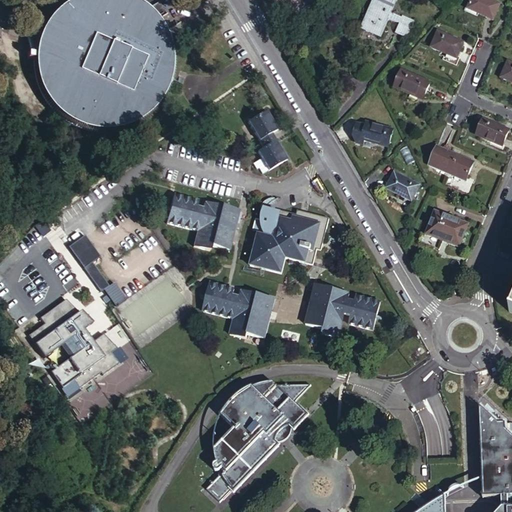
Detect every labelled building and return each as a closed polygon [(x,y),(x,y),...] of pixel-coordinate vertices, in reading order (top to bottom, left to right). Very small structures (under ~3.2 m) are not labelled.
[(41,29),(38,34),(36,40),(34,47),(33,53),(33,59),(33,66),(34,72),(35,79),(37,85),(40,90),(44,96),(48,101),(52,106),(57,110),(62,114),(68,117),(74,119),(80,121),(86,123),(93,123),(99,123),(106,122),(112,121),(118,119),(124,116),(130,113),(135,109),(140,105),(144,100),(148,95),(151,90),(154,84),(156,78),(157,72),(158,66),(159,60),(158,54),(157,48),(156,42),(154,36),(151,31),(148,26),(144,21),(140,16),(136,12),(131,8),(126,5),(120,3),(115,1),(112,0),(78,0),(73,2),(67,4),(62,7),(57,11),(52,15),(48,19),(44,24),(41,29)] [(391,0),(368,0),(356,29),(376,37),(391,0)] [(498,1),(494,0),(468,0),(466,7),(491,17),(498,1)] [(410,21),(400,16),(393,31),(404,36),(410,21)] [(461,41),(435,31),(428,47),(454,58),(461,41)] [(511,61),(507,60),(500,76),(511,81),(511,61)] [(424,80),(398,69),(392,85),(418,96),(424,80)] [(271,109),(250,121),(265,145),(258,149),(264,158),(270,169),(271,170),(291,158),(275,132),(282,128),(271,109)] [(509,128),(483,117),(476,133),(502,144),(509,128)] [(391,130),(365,119),(358,136),(384,147),(391,130)] [(473,160),(437,145),(429,163),(465,179),(473,160)] [(270,169),(264,158),(255,162),(259,168),(261,167),(264,172),(270,169)] [(418,184),(388,171),(380,188),(411,201),(418,184)] [(174,190),(166,220),(198,228),(194,244),(211,249),(212,244),(230,249),(241,208),(206,199),(204,205),(196,203),(198,196),(174,190)] [(259,234),(251,264),(283,273),(287,260),(314,268),(319,251),(324,253),(333,219),(299,210),(298,215),(283,210),(282,213),(267,209),(266,212),(265,214),(265,216),(264,217),(264,218),(264,220),(264,222),(264,223),(264,225),(265,226),(265,228),(266,231),(266,232),(267,235),(267,236),(259,234)] [(466,225),(435,211),(426,232),(457,245),(466,225)] [(100,290),(108,284),(91,261),(99,255),(83,233),(67,245),(100,290)] [(210,278),(202,308),(234,317),(230,332),(246,336),(247,331),(265,336),(275,297),(243,288),(240,295),(232,293),(235,285),(210,278)] [(316,284),(306,324),(322,329),(320,334),(338,339),(345,311),(353,314),(351,323),(375,329),(382,302),(358,296),(357,302),(348,300),(350,293),(316,284)] [(65,393),(126,357),(119,345),(113,349),(104,333),(90,341),(81,326),(89,321),(79,306),(73,309),(66,298),(38,315),(43,323),(28,332),(41,353),(58,343),(68,360),(51,370),(65,393)] [(222,503),(234,490),(277,444),(280,444),(282,443),(285,442),(287,441),(288,439),(289,437),(290,435),(291,431),(290,427),(291,423),(291,417),(292,412),(293,409),(293,407),(294,404),(295,403),(296,402),(296,400),(301,395),(305,392),(312,385),(291,385),(278,385),(276,383),(270,382),(262,383),(253,386),(246,390),(242,394),(237,399),(231,404),(226,409),(223,416),(236,428),(216,451),(217,466),(216,467),(215,469),(215,471),(215,472),(216,473),(219,473),(219,479),(216,481),(207,490),(222,503)] [(291,423),(290,427),(295,431),(309,416),(305,412),(295,403),(294,404),(293,407),(293,409),(292,412),(291,417),(291,423)] [(486,498),(501,497),(504,494),(510,493),(511,495),(511,434),(506,429),(500,429),(500,424),(499,423),(481,407),(485,489),(483,492),(486,494),(486,498)] [(277,444),(234,490),(237,491),(278,448),(277,444)] [(421,487),(415,494),(426,504),(432,497),(421,487)] [(428,511),(431,510),(437,507),(442,503),(446,501),(450,498),(450,489),(437,497),(415,511),(414,511),(428,511)] [(449,511),(450,498),(446,501),(442,503),(437,507),(431,510),(428,511),(449,511)]
